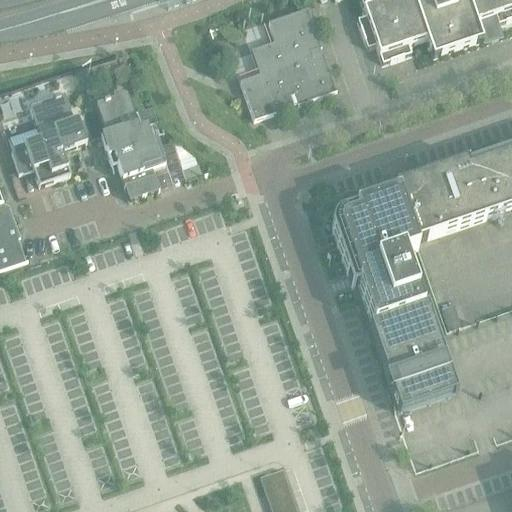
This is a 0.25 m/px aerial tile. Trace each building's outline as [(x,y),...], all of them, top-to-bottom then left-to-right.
[(406,49),(424,42),(411,0),(392,0),(391,0),(363,0),(358,2),(364,20),(355,23),(363,46),(372,42),(381,68),(409,58),(406,49)] [(480,44),(476,33),(466,0),(411,0),(424,42),(430,61),(480,44)] [(511,0),(466,0),(476,33),(494,27),(495,29),(511,23),(511,0)] [(296,109),(336,95),(322,56),(312,59),(310,55),(320,52),(306,12),(267,26),(273,45),(249,54),(258,78),(239,85),(253,125),(292,111),(289,100),(293,99),(296,109)] [(85,75),(75,78),(78,88),(84,86),(87,80),(85,75)] [(70,80),(61,83),(62,89),(68,92),(74,90),(70,80)] [(151,174),(165,169),(156,143),(152,145),(146,129),(142,131),(136,115),(133,117),(126,96),(95,107),(106,137),(100,139),(112,176),(118,174),(122,184),(127,182),(129,188),(153,180),(151,174)] [(4,132),(12,156),(10,156),(17,179),(32,174),(38,191),(69,180),(61,157),(85,149),(76,123),(72,124),(63,99),(28,111),(32,123),(4,132)] [(151,113),(138,117),(142,129),(155,125),(151,113)] [(511,149),(477,161),(497,219),(511,213),(511,149)] [(477,161),(436,175),(456,233),(497,219),(477,161)] [(196,169),(183,173),(186,183),(200,178),(197,168),(196,169)] [(394,190),(396,196),(398,196),(415,247),(456,233),(436,175),(394,190)] [(415,247),(398,196),(396,196),(340,216),(338,217),(336,218),(334,220),(333,222),(332,223),(332,224),(331,229),(332,234),(351,291),(358,289),(401,413),(451,395),(423,312),(404,258),(417,254),(415,247)] [(0,274),(26,266),(9,214),(0,217),(0,208),(2,208),(0,202),(0,274)] [(441,312),(448,335),(461,330),(453,308),(441,312)] [(258,480),(269,511),(296,511),(282,471),(258,480)]
